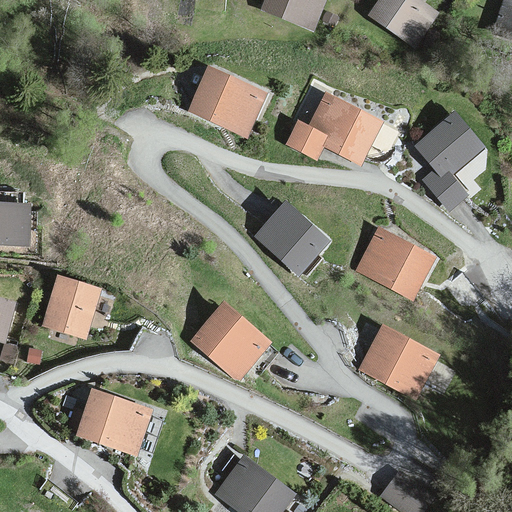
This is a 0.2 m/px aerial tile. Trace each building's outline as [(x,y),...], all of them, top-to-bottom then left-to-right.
[(136,0),(135,17),(166,19),(166,14),(194,16),(195,9),(227,12),(227,0),(136,0)] [(325,0),(268,0),(264,13),(313,32),(325,0)] [(435,18),(409,0),(384,0),(371,19),(414,48),(435,18)] [(511,0),(507,0),(494,44),(511,49),(511,0)] [(264,98),(208,74),(190,115),(246,139),(264,98)] [(380,131),(326,99),(308,130),(301,127),(289,147),(314,162),(322,148),(358,169),(380,131)] [(480,152),(454,121),(417,151),(437,174),(425,183),(450,212),(465,200),(448,179),(480,152)] [(29,210),(0,210),(0,248),(29,248),(29,210)] [(327,250),(287,210),(258,239),(298,279),(327,250)] [(433,266),(379,235),(357,274),(411,304),(433,266)] [(99,294),(58,282),(44,327),(85,340),(99,294)] [(13,306),(0,303),(0,342),(4,343),(13,306)] [(268,348),(223,310),(194,344),(239,382),(268,348)] [(437,364),(383,334),(361,373),(415,403),(437,364)] [(150,417),(92,396),(77,437),(134,458),(150,417)] [(283,511),(293,499),(245,462),(219,495),(240,511),(283,511)] [(423,511),(431,503),(401,477),(385,495),(404,511),(423,511)]
